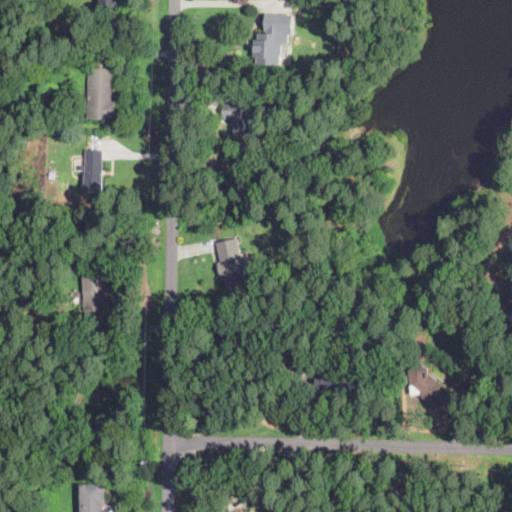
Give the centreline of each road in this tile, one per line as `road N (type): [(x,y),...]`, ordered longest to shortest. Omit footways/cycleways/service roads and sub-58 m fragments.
road 1 (residential): [(172,0),(169,511)]
road 2 (residential): [(511,449),(169,442)]
